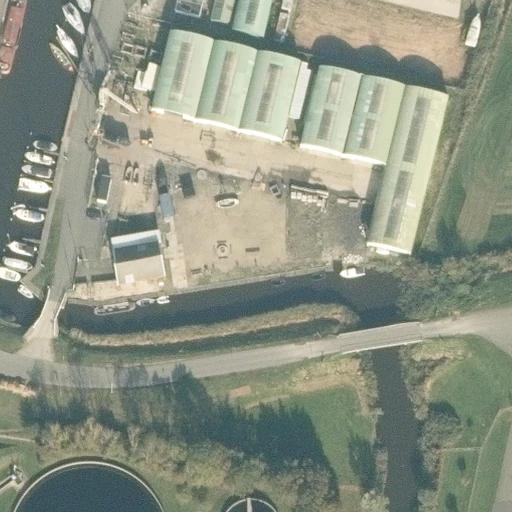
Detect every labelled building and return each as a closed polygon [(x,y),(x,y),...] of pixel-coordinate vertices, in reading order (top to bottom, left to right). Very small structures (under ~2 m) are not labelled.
[(198,21),(203,0),(177,0),(174,15),(198,21)] [(215,0),(210,24),(228,29),(235,0),(215,0)] [(240,0),(233,34),(264,41),(272,0),(240,0)] [(300,66),(170,35),(161,72),(155,97),(151,114),(281,145),(300,66)] [(155,97),(161,72),(148,69),(146,78),(145,78),(141,94),(155,97)] [(307,70),(301,69),(288,123),(299,126),(310,77),(306,76),(307,70)] [(410,258),(448,101),(319,71),(300,150),(386,170),(367,248),(410,258)] [(111,243),(112,253),(118,287),(164,279),(157,235),(111,243)]
